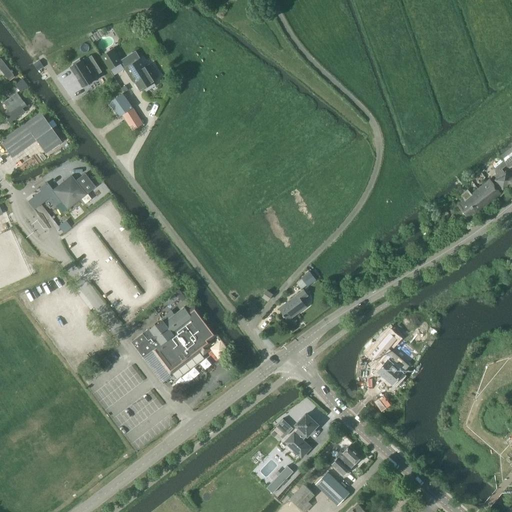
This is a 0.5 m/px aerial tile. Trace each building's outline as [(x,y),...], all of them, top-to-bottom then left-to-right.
[(135,22),(143,34),(147,32),(140,19),(135,22)] [(113,48),(102,55),(110,69),(122,62),(113,48)] [(74,65),(71,67),(83,87),(96,78),(95,76),(102,71),(92,56),(85,60),(84,59),(81,61),(80,59),(73,63),(74,65)] [(131,75),(141,91),(156,82),(155,80),(159,77),(150,63),(146,66),(141,57),(125,68),(130,76),(131,75)] [(1,113),(8,122),(24,111),(22,107),(26,105),(17,92),(11,96),(10,95),(7,96),(8,98),(2,102),(7,108),(1,113)] [(133,107),(123,93),(114,99),(124,113),(133,107)] [(61,141),(40,111),(0,139),(0,140),(11,157),(35,140),(44,153),(61,141)] [(143,122),(136,112),(125,120),(131,130),(143,122)] [(511,160),(511,145),(511,146),(509,144),(500,152),(509,164),(511,160)] [(511,175),(507,168),(496,177),(504,188),(511,180),(511,175)] [(75,180),(71,175),(53,189),(46,181),(38,188),(40,190),(27,200),(34,209),(47,198),(54,206),(60,201),(67,209),(86,194),(86,193),(95,186),(85,173),(75,180)] [(468,218),(501,192),(490,178),(466,197),(466,198),(458,205),(468,218)] [(302,276),(308,284),(315,278),(310,271),(302,276)] [(279,307),(284,313),(283,314),(284,316),(285,315),(288,319),(307,306),(302,299),(308,295),(304,289),(279,307)] [(272,293),(267,290),(263,296),(266,298),(268,299),(272,293)] [(131,340),(143,356),(146,354),(148,355),(153,351),(152,349),(154,348),(170,370),(208,341),(191,319),(193,318),(184,306),(168,318),(165,314),(161,317),(162,319),(156,324),(155,322),(131,340)] [(376,348),(384,356),(388,359),(377,371),(393,384),(409,366),(390,350),(397,343),(389,335),(376,348)] [(296,424),(299,427),(304,431),(307,434),(317,423),(307,413),(296,424)] [(283,419),(276,427),(286,436),(293,429),(283,419)] [(299,436),(304,431),(299,427),(295,432),(294,431),(285,441),(301,456),(310,447),(299,436)] [(354,463),(361,456),(350,445),(343,452),(332,463),(344,474),(351,467),(354,463)] [(287,467),(267,489),(272,494),(293,472),(287,467)] [(314,467),(308,473),(314,479),(320,473),(314,467)] [(327,471),(317,481),(339,502),(349,492),(344,487),(345,486),(341,482),(339,483),(327,471)] [(302,510),(317,496),(304,483),(290,497),(302,510)] [(367,511),(358,503),(353,508),(352,507),(347,511),(367,511)]
